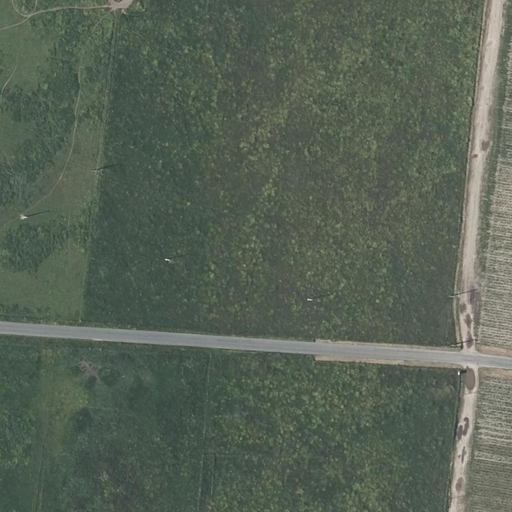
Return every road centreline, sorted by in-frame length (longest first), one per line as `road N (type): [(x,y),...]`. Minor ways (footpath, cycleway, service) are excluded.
road 1 (unclassified): [(0,336),(511,371)]
road 2 (unknown): [(471,365),(504,0)]
